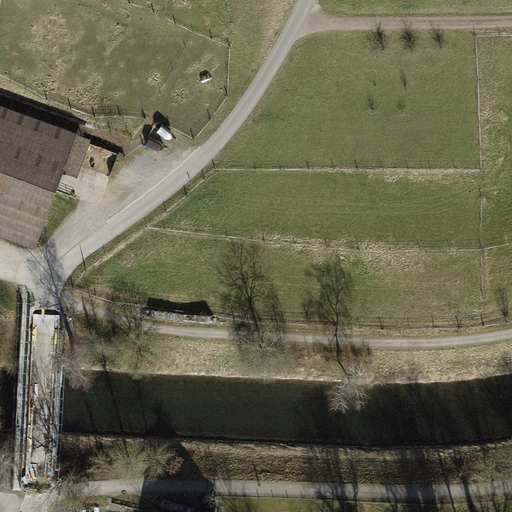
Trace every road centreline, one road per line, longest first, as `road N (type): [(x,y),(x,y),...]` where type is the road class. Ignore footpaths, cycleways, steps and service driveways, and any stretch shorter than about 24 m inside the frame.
road 1 (track): [(0,270),(155,330),(431,342),(511,331)]
road 2 (track): [(0,498),(37,501),(125,483),(458,493),(511,486)]
road 3 (unclassified): [(308,0),(231,127),(60,263),(49,288)]
road 4 (residential): [(49,288),(33,511)]
road 5 (track): [(297,27),(511,18)]
